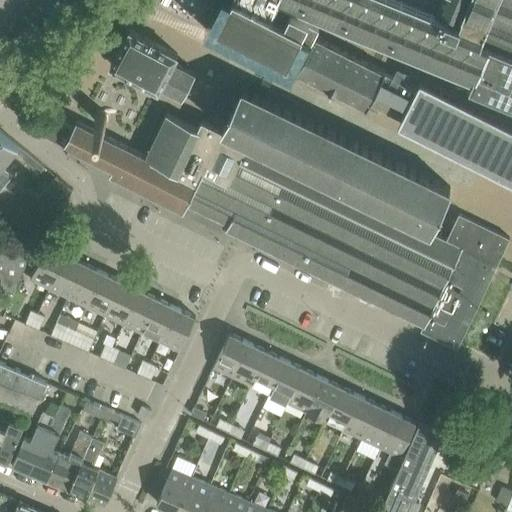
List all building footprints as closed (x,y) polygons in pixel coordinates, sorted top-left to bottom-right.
[(272,13),(273,13),(247,0),(219,0),(205,28),(271,62),(256,92),(264,96),(279,66),(292,72),(297,62),(312,38),(319,24),(290,9),(285,20),(272,13)] [(511,0),(442,0),(436,15),(398,0),(247,0),(273,13),(277,0),(281,0),(292,5),(459,73),(461,77),(463,78),(466,76),(474,79),(470,87),(511,104),(511,0)] [(79,12),(78,12),(77,14),(79,15),(79,14),(80,14),(100,28),(109,15),(88,1),(86,2),(87,3),(79,12)] [(177,53),(130,28),(111,63),(159,89),(160,86),(182,97),(196,72),(174,60),(177,53)] [(366,106),(384,70),(383,69),(362,59),(362,58),(360,57),(360,58),(339,47),(340,47),(338,46),(337,46),(317,36),(317,35),(315,34),(313,38),(312,38),(297,62),(300,63),(296,71),(297,71),(296,71),(298,72),(299,72),(316,80),(316,81),(317,82),(318,81),(345,95),(345,96),(347,97),(347,96),(364,105),(366,106)] [(380,105),(511,172),(511,133),(488,121),(485,120),(484,119),(475,115),(475,114),(473,114),(465,110),(465,109),(463,109),(455,105),(455,104),(454,104),(453,104),(445,100),(445,99),(444,99),(435,95),(435,94),(434,94),(425,90),(426,90),(424,89),(416,85),(414,84),(406,80),(404,79),(396,75),(385,69),(384,70),(366,106),(377,112),(380,105)] [(223,127),(222,129),(429,230),(430,227),(448,189),(449,189),(450,186),(448,185),(426,175),(426,174),(424,173),(424,174),(402,163),(403,163),(400,162),(379,152),(379,151),(376,150),(355,140),(353,139),(333,130),(333,129),(331,128),(311,119),(309,117),(309,118),(289,108),(290,108),(287,107),(268,98),(268,97),(265,96),(265,97),(264,96),(256,92),(246,87),(243,85),(242,88),(243,88),(224,127),(223,127)] [(46,120),(40,131),(112,168),(109,174),(146,193),(183,212),(188,203),(228,223),(226,229),(235,233),(331,280),(413,320),(423,324),(462,242),(448,235),(430,227),(429,230),(222,129),(202,119),(197,127),(166,112),(145,155),(77,120),(73,127),(64,122),(49,114),(46,120)] [(37,174),(45,165),(0,128),(0,190),(13,176),(0,166),(11,153),(37,174)] [(67,200),(72,189),(56,175),(48,184),(67,200)] [(39,195),(61,214),(67,200),(48,184),(39,195)] [(499,258),(510,237),(459,212),(448,235),(462,242),(423,324),(420,329),(457,347),(459,343),(489,280),(496,264),(497,262),(499,258)] [(31,254),(0,240),(0,273),(3,273),(0,291),(0,292),(13,299),(31,254)] [(66,253),(47,243),(30,278),(49,287),(66,253)] [(84,262),(66,253),(49,287),(68,296),(84,262)] [(103,270),(84,262),(68,296),(86,305),(103,270)] [(121,279),(103,270),(86,305),(105,314),(121,279)] [(140,288),(121,279),(105,314),(124,323),(140,288)] [(159,297),(140,288),(124,323),(142,332),(159,297)] [(177,306),(159,297),(142,332),(161,340),(177,306)] [(195,315),(177,306),(161,340),(179,349),(195,315)] [(30,309),(25,322),(32,325),(37,313),(30,309)] [(60,312),(51,334),(69,342),(79,320),(60,312)] [(45,316),(37,313),(32,325),(39,329),(45,316)] [(79,320),(69,342),(88,350),(97,329),(79,320)] [(229,331),(213,366),(232,375),(248,340),(229,331)] [(267,349),(248,340),(232,375),(250,383),(267,349)] [(105,342),(99,355),(107,359),(112,346),(105,342)] [(112,346),(107,359),(114,362),(119,349),(112,346)] [(267,349),(250,383),(269,392),(285,358),(267,349)] [(304,367),(285,358),(269,392),(288,401),(304,367)] [(142,359),(136,372),(143,375),(149,362),(142,359)] [(0,360),(0,397),(4,398),(17,368),(0,360)] [(149,362),(143,375),(151,378),(156,365),(149,362)] [(304,367),(288,401),(306,410),(322,376),(304,367)] [(47,381),(17,368),(4,398),(35,410),(40,399),(47,381)] [(341,385),(322,376),(306,410),(325,419),(341,385)] [(341,385),(325,419),(343,428),(360,394),(341,385)] [(378,403),(360,394),(343,428),(362,437),(378,403)] [(105,406),(86,398),(82,408),(101,416),(105,406)] [(31,471),(53,421),(60,405),(51,401),(46,412),(43,410),(31,437),(25,434),(12,462),(31,471)] [(378,403),(362,437),(380,446),(397,412),(378,403)] [(141,404),(137,413),(147,418),(151,408),(141,404)] [(53,421),(32,471),(50,479),(63,450),(53,446),(70,409),(60,405),(53,421)] [(194,405),(190,412),(202,418),(206,411),(194,405)] [(416,421),(397,412),(380,446),(391,451),(386,462),(397,467),(402,456),(399,455),(416,421)] [(141,422),(123,414),(117,428),(125,432),(135,436),(141,422)] [(216,425),(228,431),(232,423),(219,417),(216,425)] [(0,457),(8,461),(23,426),(9,420),(7,427),(0,423),(0,457)] [(212,429),(199,422),(196,430),(209,436),(212,429)] [(443,433),(418,422),(387,494),(381,508),(380,511),(382,511),(413,511),(419,500),(414,498),(443,433)] [(244,429),(232,423),(228,431),(241,437),(244,429)] [(212,429),(209,436),(221,442),(224,434),(212,429)] [(50,479),(70,488),(93,436),(80,430),(70,454),(63,450),(50,479)] [(252,442),(265,448),(268,441),(255,435),(252,442)] [(93,436),(70,488),(88,495),(100,467),(94,464),(94,463),(104,441),(93,436)] [(249,446),(236,440),(233,447),(245,453),(249,446)] [(265,448),(277,454),(281,447),(268,441),(265,448)] [(245,453),(256,458),(258,459),(261,452),(249,446),(245,453)] [(290,460),(303,466),(306,459),(294,453),(290,460)] [(285,463),(272,457),(268,464),(281,470),(285,463)] [(303,466),(315,472),(318,465),(306,459),(303,466)] [(294,477),(298,469),(285,463),(281,470),(294,477)] [(100,467),(88,495),(105,503),(118,475),(100,467)] [(157,501),(175,509),(191,475),(172,467),(171,467),(157,501)] [(327,478),(339,484),(343,477),(330,471),(327,478)] [(196,511),(210,483),(191,475),(175,509),(181,511),(196,511)] [(322,481),(309,475),(306,482),(318,488),(322,481)] [(355,483),(343,477),(339,484),(352,490),(355,483)] [(330,494),(334,487),(322,481),(318,488),(330,494)] [(196,511),(219,511),(229,491),(210,483),(196,511)] [(511,488),(503,485),(497,500),(508,504),(509,501),(511,493),(511,488)] [(457,487),(451,502),(462,507),(469,492),(457,487)] [(364,500),(367,493),(360,490),(358,493),(356,497),(359,498),(364,500)] [(370,495),(367,502),(381,508),(387,494),(379,490),(376,497),(370,495)] [(242,511),(248,500),(229,491),(219,511),(242,511)] [(356,497),(347,492),(338,511),(352,511),(359,498),(356,497)] [(0,496),(0,511),(5,511),(12,497),(1,493),(0,496)] [(12,511),(33,511),(35,507),(18,500),(12,511)] [(242,511),(265,511),(267,508),(248,500),(242,511)]
